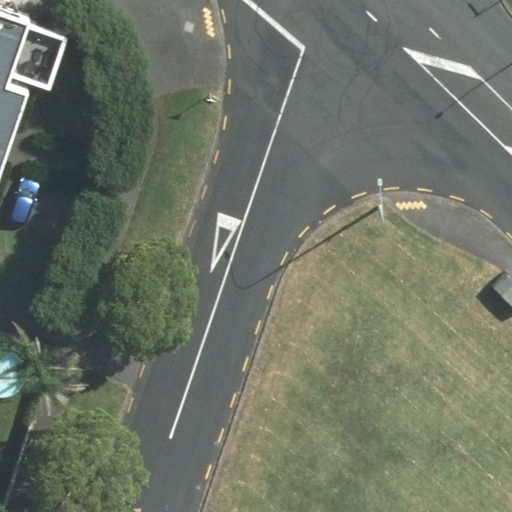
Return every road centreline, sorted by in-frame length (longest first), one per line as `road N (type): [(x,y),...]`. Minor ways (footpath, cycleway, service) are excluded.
road 1 (residential): [(145,511),(321,0)]
road 2 (tertiary): [(386,0),(511,123)]
